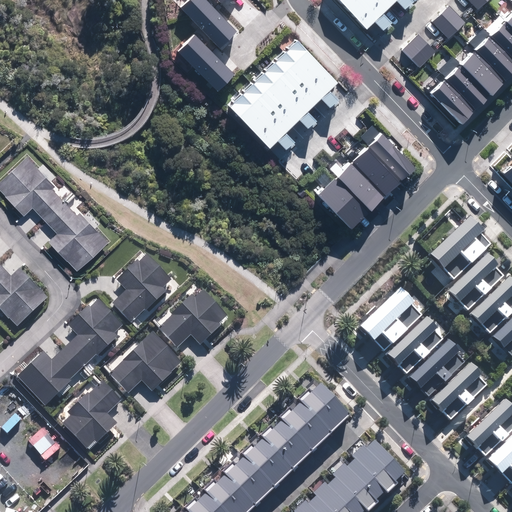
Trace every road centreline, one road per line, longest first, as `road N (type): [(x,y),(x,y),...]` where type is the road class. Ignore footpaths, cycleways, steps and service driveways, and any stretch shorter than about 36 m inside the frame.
road 1 (residential): [(301,318),(111,508)]
road 2 (residential): [(453,163),(301,318)]
road 3 (residential): [(0,223),(65,295),(0,367)]
road 4 (residential): [(253,511),(378,396)]
road 5 (residential): [(453,163),(371,75)]
